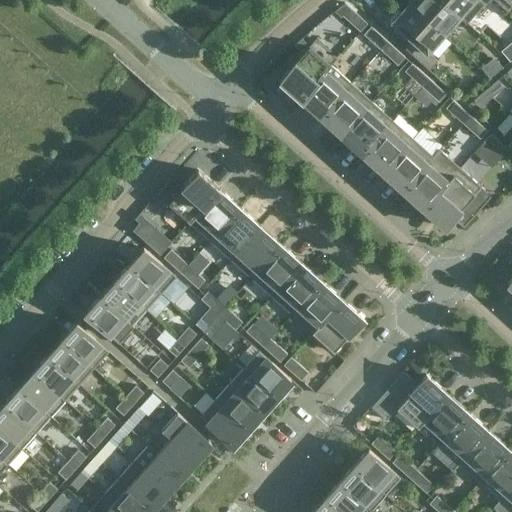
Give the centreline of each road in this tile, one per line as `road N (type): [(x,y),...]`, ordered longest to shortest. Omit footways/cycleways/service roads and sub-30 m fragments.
road 1 (residential): [(0,347),(198,120)]
road 2 (residential): [(198,120),(416,317)]
road 3 (residential): [(448,278),(229,84)]
road 4 (residential): [(260,511),(287,454),(416,317)]
road 5 (residential): [(210,106),(96,0)]
road 6 (residential): [(416,317),(511,401)]
road 7 (residential): [(229,84),(319,0)]
